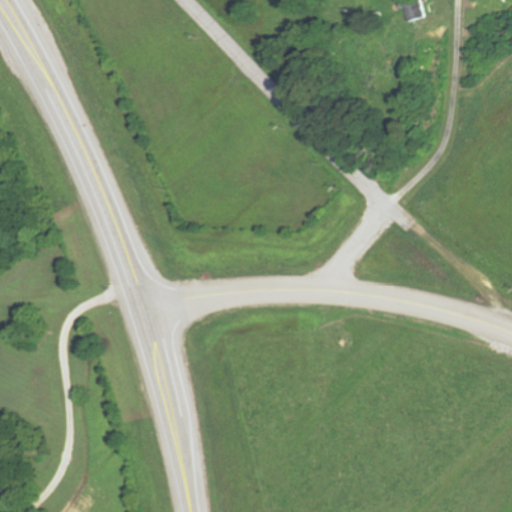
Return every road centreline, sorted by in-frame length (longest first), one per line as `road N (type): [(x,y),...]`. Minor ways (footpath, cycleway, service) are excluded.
road 1 (residential): [(313,289),(371,223),(372,199),(181,0)]
road 2 (tertiary): [(511,331),(411,301),(330,290),(240,291),(134,306)]
road 3 (trunk): [(134,306),(90,189),(0,11)]
road 4 (trunk): [(189,511),(134,306)]
